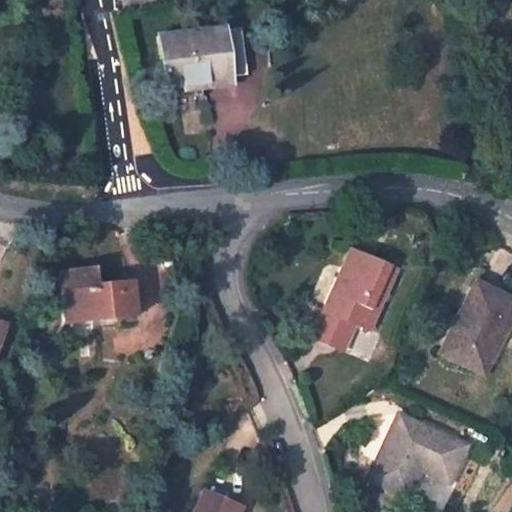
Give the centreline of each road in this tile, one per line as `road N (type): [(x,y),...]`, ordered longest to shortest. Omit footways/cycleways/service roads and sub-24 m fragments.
road 1 (residential): [(309,511),(213,265),(242,199)]
road 2 (residential): [(242,199),(416,187),(511,219)]
road 3 (residential): [(132,211),(95,0)]
road 4 (residential): [(0,204),(132,211)]
